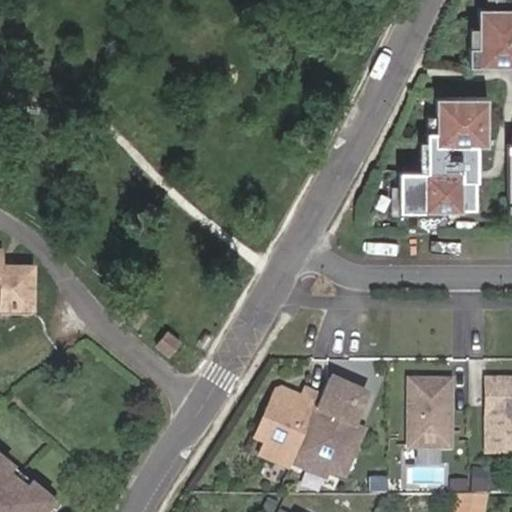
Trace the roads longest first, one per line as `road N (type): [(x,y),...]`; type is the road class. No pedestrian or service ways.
road 1 (residential): [(204,398),(85,302),(49,249),(0,212)]
road 2 (residential): [(296,243),(424,0)]
road 3 (residential): [(296,243),(354,275),(511,276)]
road 4 (residential): [(204,398),(296,243)]
road 5 (residential): [(137,511),(204,398)]
